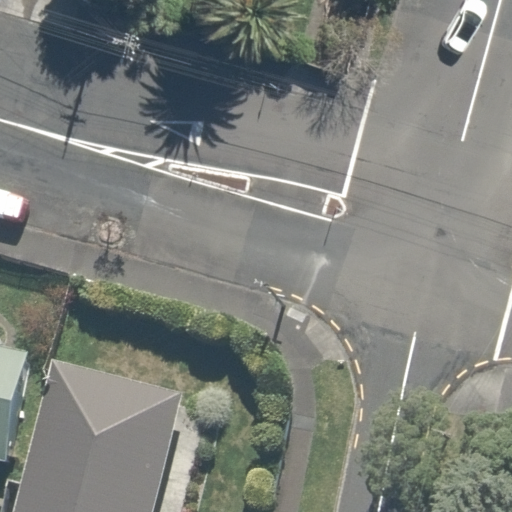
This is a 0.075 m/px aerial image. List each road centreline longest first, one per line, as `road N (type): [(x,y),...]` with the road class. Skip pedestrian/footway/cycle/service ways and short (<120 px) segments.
road 1 (residential): [(431,241),(0,119)]
road 2 (residential): [(431,241),(373,511)]
road 3 (residential): [(498,0),(431,241)]
